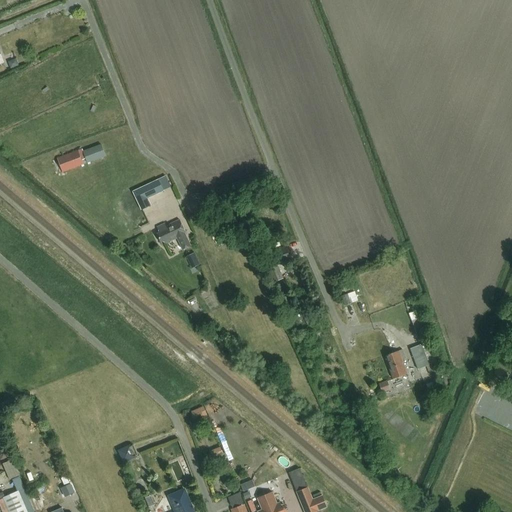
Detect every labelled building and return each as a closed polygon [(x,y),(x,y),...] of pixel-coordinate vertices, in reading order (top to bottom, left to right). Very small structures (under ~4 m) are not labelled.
[(13,67),(20,64),(18,57),(10,61),(13,67)] [(83,151),(88,163),(105,157),(100,144),(83,151)] [(84,164),(79,150),(58,157),(63,172),(84,164)] [(158,179),(132,191),(141,210),(150,206),(147,198),(163,190),(158,179)] [(163,242),(164,244),(177,238),(183,250),(191,246),(185,234),(186,234),(179,219),(169,224),(169,226),(168,226),(167,225),(166,226),(165,223),(156,227),(159,233),(157,234),(161,243),(163,242)] [(287,258),(290,257),(286,248),(283,249),(282,247),(265,254),(270,267),(268,267),(274,281),(281,278),(275,265),(288,260),(287,258)] [(192,266),(200,264),(197,251),(188,254),(192,266)] [(288,294),(280,297),(286,313),(294,310),(288,294)] [(347,294),(341,296),(345,306),(351,303),(347,294)] [(308,324),(322,319),(319,310),(304,315),(308,324)] [(412,321),(421,318),(418,310),(409,314),(412,321)] [(412,321),(416,330),(425,327),(421,318),(412,321)] [(429,340),(410,347),(418,368),(437,360),(429,340)] [(402,360),(405,359),(402,348),(384,354),(393,377),(407,372),(402,360)] [(382,393),(389,390),(386,381),(379,384),(382,393)] [(432,381),(425,384),(428,391),(435,388),(432,381)] [(196,422),(209,417),(204,406),(192,411),(196,422)] [(135,457),(129,446),(118,451),(123,463),(135,457)] [(221,447),(210,451),(212,458),(223,454),(221,447)] [(12,459),(2,464),(9,479),(19,475),(12,459)] [(228,464),(218,468),(221,474),(230,470),(228,464)] [(31,507),(22,486),(20,480),(13,483),(17,491),(2,498),(3,499),(0,500),(0,507),(2,511),(36,511),(34,506),(31,507)] [(252,480),(241,485),(243,491),(255,487),(252,480)] [(72,481),(64,484),(69,496),(78,492),(72,481)] [(308,487),(296,492),(304,511),(316,511),(321,510),(327,507),(322,496),(313,499),(308,487)] [(176,511),(193,511),(193,509),(192,506),(191,505),(184,491),(170,497),(176,511)] [(262,511),(259,511),(285,511),(282,505),(280,506),(279,504),(277,504),(272,492),(257,498),(262,511)] [(34,498),(38,507),(49,502),(45,493),(34,498)] [(246,511),(239,493),(229,497),(234,509),(231,510),(231,511),(246,511)]
